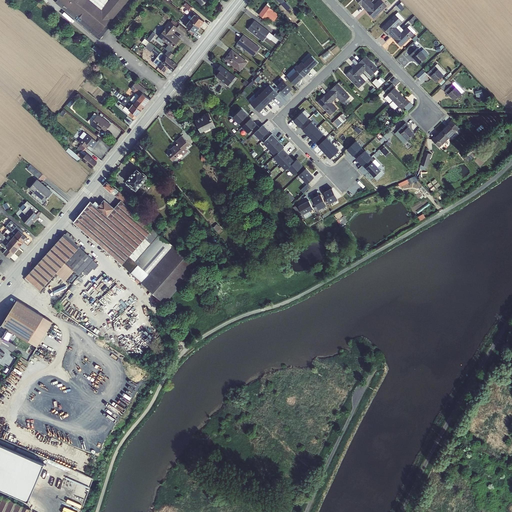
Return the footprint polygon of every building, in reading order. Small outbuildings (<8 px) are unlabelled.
[(59,0),(57,0),(56,3),(99,39),(99,33),(59,0)] [(59,0),(99,33),(128,0),(109,0),(102,9),(90,0),(59,0)] [(90,0),(102,9),(109,0),(90,0)] [(356,0),(365,9),(372,2),(370,0),(356,0)] [(372,2),(365,9),(374,18),(387,6),(381,0),(378,0),(374,4),(372,2)] [(186,2),(183,5),(189,11),(192,7),(186,2)] [(274,21),(279,14),(270,8),(266,5),(259,14),(266,19),(268,17),(274,21)] [(397,13),(395,14),(402,22),(404,20),(397,13)] [(195,14),(191,19),(200,27),(205,21),(195,14)] [(402,22),(395,14),(382,27),(392,37),(399,30),(397,27),(399,25),(402,22)] [(409,21),(412,24),(417,19),(416,18),(414,16),(409,21)] [(200,27),(191,19),(186,25),(190,28),(196,33),(200,27)] [(248,29),(263,41),(266,37),(269,32),(270,32),(255,20),(248,29)] [(159,36),(173,48),(180,39),(173,33),(178,28),(176,26),(169,21),(164,26),(166,28),(159,36)] [(416,31),(410,25),(407,27),(414,34),(416,31)] [(399,30),(392,37),(401,47),(414,34),(407,27),(404,30),(401,32),(399,30)] [(276,32),(274,35),(281,41),(283,37),(276,32)] [(243,35),(237,43),(253,56),(260,47),(243,35)] [(158,66),(166,56),(155,47),(152,51),(158,56),(153,62),(158,66)] [(413,58),(420,51),(417,47),(410,55),(413,58)] [(224,59),(240,71),(247,62),(232,49),(224,59)] [(97,53),(99,54),(98,55),(101,58),(102,57),(103,58),(106,55),(100,50),(97,53)] [(413,58),(419,64),(426,57),(420,51),(413,58)] [(311,54),(300,66),(307,73),(310,70),(318,61),(311,54)] [(158,66),(165,72),(169,67),(173,71),(177,65),(166,56),(158,66)] [(355,66),(363,73),(363,72),(365,70),(371,76),(378,69),(365,56),(355,66)] [(431,76),(438,69),(444,75),(446,72),(437,63),(435,66),(427,73),(430,77),(431,76)] [(216,76),(228,85),(235,76),(220,65),(216,71),(218,72),(216,76)] [(304,77),(307,73),(300,66),(287,77),(294,85),(303,76),(304,77)] [(363,73),(355,66),(346,75),(359,88),(366,81),(360,75),(363,73)] [(438,69),(431,76),(437,82),(444,75),(438,69)] [(420,80),(426,74),(423,70),(417,76),(420,80)] [(363,73),(360,75),(366,81),(368,78),(363,72),(363,73)] [(376,78),(372,82),(378,87),(382,84),(376,78)] [(283,79),(280,83),(289,92),(292,88),(283,79)] [(445,91),(452,84),(448,79),(441,87),(445,91)] [(455,81),(452,84),(462,93),(464,91),(455,81)] [(133,103),(134,103),(137,98),(138,98),(140,96),(142,92),(144,93),(146,90),(136,82),(131,88),(136,93),(130,101),(133,104),(133,103)] [(286,95),(289,92),(280,83),(277,86),(286,95)] [(328,92),(335,100),(337,97),(340,100),(343,103),(350,96),(337,83),(328,92)] [(384,91),(387,94),(394,87),(395,88),(396,87),(392,83),(384,91)] [(452,84),(445,91),(455,101),(462,94),(462,93),(452,84)] [(269,85),(264,90),(272,99),(278,93),(269,85)] [(394,87),(387,94),(393,100),(400,93),(395,88),(394,87)] [(482,89),(475,91),(477,97),(483,96),(482,89)] [(264,90),(257,97),(265,105),(272,99),(264,90)] [(133,104),(130,101),(126,97),(119,92),(116,95),(123,101),(121,103),(125,106),(123,109),(133,118),(137,115),(129,109),(133,104)] [(137,98),(134,103),(141,110),(145,106),(151,99),(144,93),(142,92),(140,96),(138,98),(137,98)] [(335,100),(328,92),(318,102),(331,116),(337,108),(332,102),(335,100)] [(398,105),(399,106),(406,99),(400,93),(393,100),(398,105)] [(393,100),(387,94),(384,97),(390,103),(393,100)] [(257,97),(250,103),(259,112),(265,105),(257,97)] [(406,99),(399,106),(402,109),(410,101),(407,98),(406,99)] [(390,103),(395,108),(398,105),(393,100),(390,103)] [(141,110),(134,103),(133,103),(133,104),(129,109),(137,115),(137,116),(141,110)] [(243,109),(233,118),(242,127),(243,126),(251,118),(243,109)] [(195,120),(201,132),(210,128),(211,129),(215,127),(208,112),(204,114),(204,115),(195,120)] [(94,113),(88,121),(91,124),(97,115),(94,113)] [(294,121),(300,127),(308,119),(302,113),(294,121)] [(343,113),(332,123),(337,128),(346,119),(345,117),(346,116),(343,113)] [(91,124),(90,124),(98,131),(102,127),(106,130),(111,124),(103,117),(102,118),(98,114),(97,115),(91,124)] [(251,118),(243,126),(252,135),(255,133),(260,128),(251,118)] [(387,127),(391,123),(385,119),(382,123),(387,127)] [(449,124),(456,131),(459,128),(452,120),(448,123),(449,124)] [(308,137),(317,128),(312,122),(303,131),(308,137)] [(404,143),(407,140),(401,133),(408,127),(409,126),(406,123),(395,133),(404,143)] [(442,130),(449,137),(456,131),(449,124),(442,130)] [(476,129),(479,132),(484,127),(482,124),(476,129)] [(260,128),(255,133),(261,141),(271,132),(264,125),(260,128)] [(408,127),(401,133),(407,140),(415,134),(408,127)] [(316,144),(325,136),(317,128),(308,137),(316,144)] [(383,137),(380,139),(384,143),(393,134),(389,130),(383,137)] [(436,137),(443,144),(449,137),(442,130),(436,137)] [(81,143),(86,148),(88,145),(93,148),(97,142),(87,134),(83,139),(81,138),(78,141),(81,143)] [(270,149),(279,141),(272,134),(264,143),(270,149)] [(169,155),(173,160),(181,153),(183,155),(188,151),(186,148),(190,145),(182,136),(175,141),(177,143),(171,149),(173,152),(169,155)] [(443,144),(436,137),(435,136),(432,139),(440,147),(443,144)] [(323,152),(332,144),(326,137),(317,145),(323,152)] [(279,141),(270,149),(276,155),(283,148),(285,147),(279,141)] [(356,142),(347,150),(354,157),(362,149),(356,142)] [(78,153),(83,157),(87,154),(84,151),(86,148),(81,143),(77,149),(80,151),(78,153)] [(339,150),(332,144),(323,152),(330,160),(339,150)] [(465,152),(468,156),(473,152),(474,153),(476,151),(476,150),(478,148),(475,144),(465,152)] [(66,151),(80,162),(82,159),(69,148),(66,151)] [(280,163),(288,155),(283,148),(276,155),(273,157),(280,163)] [(362,149),(354,157),(363,166),(371,158),(362,149)] [(432,154),(427,152),(423,165),(428,167),(432,154)] [(83,157),(82,158),(92,168),(97,162),(87,153),(87,154),(83,157)] [(295,161),(288,155),(280,163),(286,170),(288,168),(295,161)] [(371,158),(363,166),(373,177),(381,170),(373,162),(374,161),(371,158)] [(288,168),(294,174),(304,165),(297,159),(295,161),(288,168)] [(39,179),(42,174),(31,165),(27,169),(39,179)] [(130,177),(126,181),(128,182),(136,190),(147,178),(147,175),(143,172),(141,172),(137,168),(134,173),(132,173),(131,174),(131,175),(130,176),(130,177)] [(305,169),(299,175),(307,184),(314,177),(305,169)] [(408,179),(410,183),(417,180),(415,175),(408,179)] [(29,188),(45,201),(53,192),(37,179),(29,188)] [(112,192),(115,188),(107,181),(103,185),(111,192),(112,192)] [(135,192),(136,190),(128,182),(126,184),(135,192)] [(115,188),(112,192),(121,201),(121,200),(144,220),(146,217),(139,211),(140,210),(115,188)] [(332,188),(324,192),(331,203),(338,199),(332,188)] [(321,194),(313,198),(319,209),(327,205),(321,194)] [(100,204),(97,207),(107,216),(114,208),(104,199),(100,204)] [(74,222),(166,303),(198,266),(154,228),(144,220),(121,200),(121,201),(114,208),(107,216),(97,207),(100,204),(96,201),(93,204),(90,201),(74,222)] [(309,200),(299,206),(303,214),(313,209),(309,200)] [(27,210),(21,218),(29,226),(34,220),(35,221),(39,216),(28,205),(25,208),(27,210)] [(15,235),(19,230),(22,233),(24,231),(11,221),(7,225),(8,225),(6,227),(8,229),(15,235)] [(10,240),(15,235),(8,229),(3,234),(10,240)] [(19,230),(15,235),(23,242),(27,237),(22,233),(19,230)] [(9,258),(14,253),(6,246),(10,240),(3,234),(0,231),(0,237),(4,241),(1,244),(4,248),(7,249),(3,253),(9,258)] [(74,271),(79,275),(93,259),(65,233),(25,277),(40,291),(56,273),(65,281),(74,271)] [(10,240),(19,247),(23,242),(15,235),(10,240)] [(10,240),(6,246),(14,253),(19,247),(10,240)] [(2,325),(14,332),(37,346),(53,322),(17,300),(2,325)] [(0,335),(8,341),(14,332),(2,325),(0,327),(0,335)] [(13,352),(17,346),(8,341),(0,335),(0,343),(7,348),(13,352)] [(0,484),(29,498),(45,461),(0,440),(0,484)] [(29,511),(31,509),(0,494),(0,511),(29,511)]
